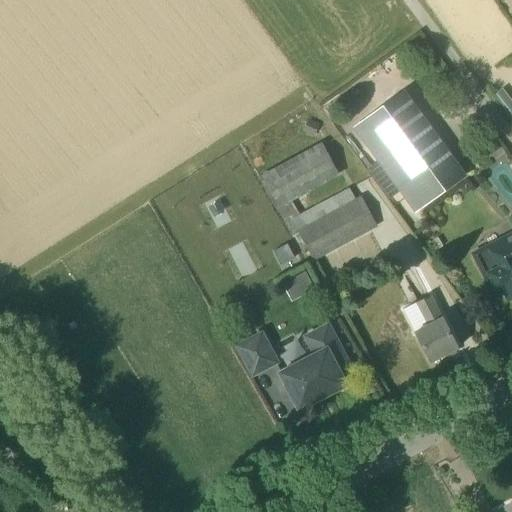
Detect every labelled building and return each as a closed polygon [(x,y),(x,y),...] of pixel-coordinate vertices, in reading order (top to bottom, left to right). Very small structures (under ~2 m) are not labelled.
[(464,176),(403,92),(355,128),(416,211),(464,176)] [(309,120),(304,132),(314,136),(319,124),(309,120)] [(501,148),(493,136),(481,145),(489,156),(501,148)] [(298,233),(314,261),(375,227),(360,197),(356,199),(350,189),(310,210),(302,195),(338,176),(321,144),(260,177),(295,235),(298,233)] [(375,163),(366,169),(387,195),(395,188),(375,163)] [(496,270),(489,274),(499,295),(505,292),(508,299),(511,297),(511,234),(501,241),(503,246),(488,253),(496,270)] [(314,289),(305,271),(282,283),(291,301),(314,289)] [(442,319),(430,296),(417,303),(403,310),(430,362),(458,348),(442,318),(442,319)] [(347,386),(338,369),(348,363),(329,327),(308,338),(317,356),(283,373),(281,374),(300,410),(347,386)] [(262,334),(238,347),(253,375),(276,363),(262,334)]
